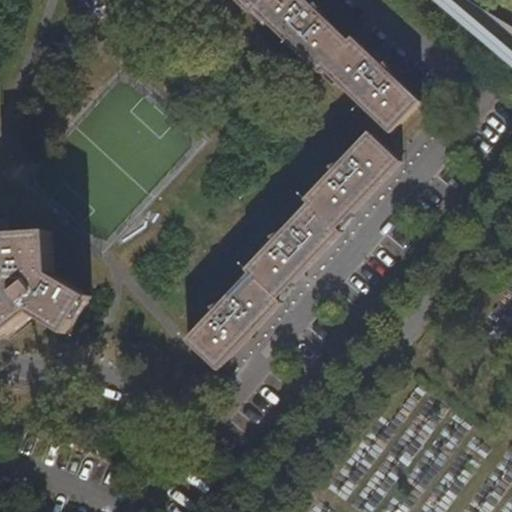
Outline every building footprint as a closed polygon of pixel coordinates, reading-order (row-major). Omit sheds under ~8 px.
[(239,0),(253,14),(256,10),(323,74),(328,70),(392,132),(420,103),(391,76),(386,63),(382,66),(354,40),(351,43),(322,15),(317,3),(311,6),(304,0),(239,0)] [(343,0),(358,13),(363,7),(354,0),(343,0)] [(429,0),(511,70),(511,26),(465,0),(429,0)] [(187,342),(218,369),(282,302),(278,298),(341,233),(336,230),(401,163),(370,134),(344,162),(332,167),(333,173),(308,199),(309,204),(282,232),(271,236),(274,243),(247,271),(251,274),(225,301),(212,307),(214,313),(187,342)] [(49,233),(7,236),(9,273),(7,280),(0,286),(0,334),(1,336),(33,312),(67,331),(87,294),(54,276),(50,272),(49,233)] [(364,276),(372,281),(388,261),(381,256),(364,276)] [(294,360),(301,364),(317,345),(310,340),(294,360)]
